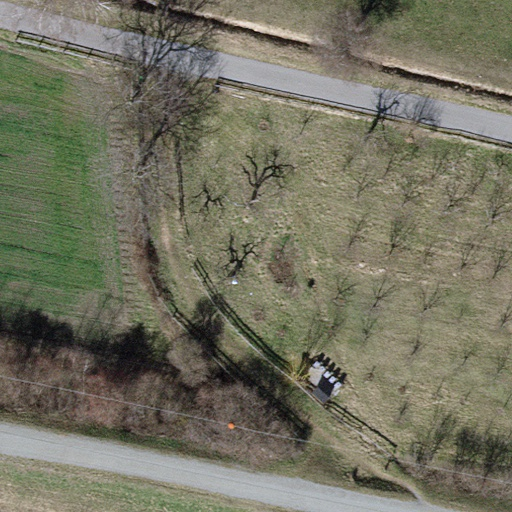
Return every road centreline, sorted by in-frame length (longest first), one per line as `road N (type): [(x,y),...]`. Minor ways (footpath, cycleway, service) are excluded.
road 1 (track): [(511,138),(0,21)]
road 2 (unclassified): [(342,511),(0,445)]
